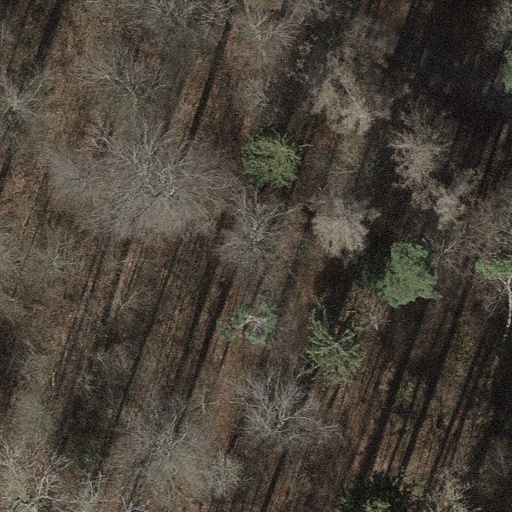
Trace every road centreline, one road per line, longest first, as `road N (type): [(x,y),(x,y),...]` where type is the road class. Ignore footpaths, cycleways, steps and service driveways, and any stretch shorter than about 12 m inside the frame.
road 1 (track): [(383,0),(511,294)]
road 2 (track): [(511,104),(289,0)]
